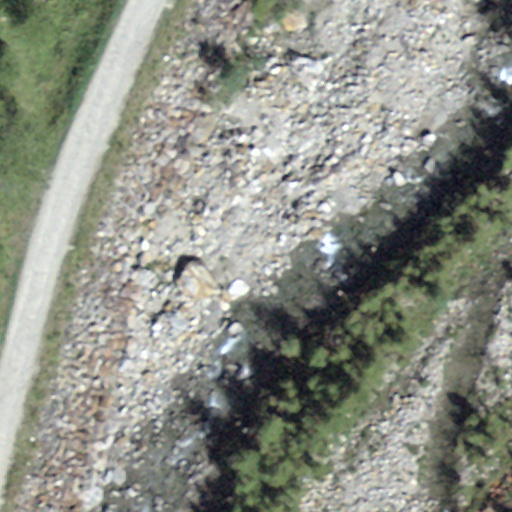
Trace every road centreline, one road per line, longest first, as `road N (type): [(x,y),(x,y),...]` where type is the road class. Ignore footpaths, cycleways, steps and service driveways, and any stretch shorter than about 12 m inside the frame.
road 1 (track): [(163,0),(85,156),(33,373)]
road 2 (track): [(33,373),(0,511)]
